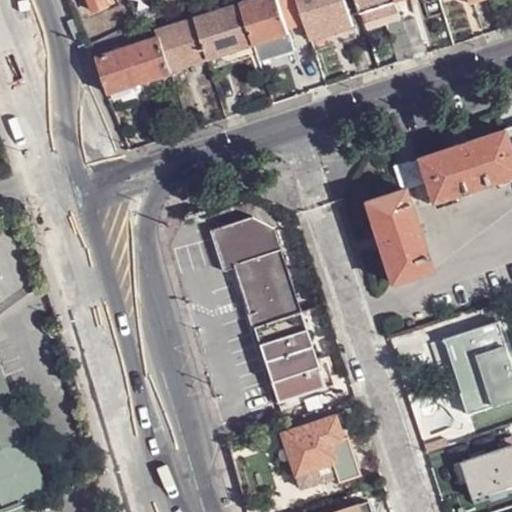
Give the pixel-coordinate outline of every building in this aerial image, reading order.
[(91,0),(95,9),(111,2),(110,0),(91,0)] [(163,0),(143,10),(147,19),(187,0),(163,0)] [(292,32),(281,0),(250,0),(244,2),(257,42),(292,32)] [(348,0),(301,0),(313,38),(324,35),(356,25),(348,0)] [(360,0),(364,11),(398,0),(397,0),(360,0)] [(197,18),(210,58),(257,42),(244,2),(197,18)] [(417,17),(404,21),(412,45),(425,41),(417,17)] [(162,36),(172,70),(210,58),(197,18),(160,30),(162,36)] [(398,50),(412,45),(404,21),(403,18),(389,23),(398,50)] [(123,26),(94,40),(97,49),(120,38),(127,34),(123,26)] [(120,38),(123,48),(141,43),(137,30),(127,34),(120,38)] [(313,38),(317,50),(328,46),(324,35),(313,38)] [(172,70),(162,36),(141,43),(123,48),(120,38),(97,49),(99,56),(111,92),(174,72),(172,70)] [(210,58),(213,67),(254,53),(260,51),(257,42),(210,58)] [(511,174),(511,126),(395,163),(403,187),(366,199),(377,231),(393,280),(432,268),(406,186),(426,180),(433,199),(457,192),(464,189),(465,192),(486,186),(485,183),(494,180),(511,174)] [(511,181),(511,174),(494,180),(496,186),(511,181)] [(459,199),(457,192),(433,199),(435,206),(459,199)] [(303,311),(276,229),(255,217),(211,230),(211,231),(217,249),(217,250),(224,269),(224,270),(234,267),(253,327),(303,311)] [(303,311),(253,327),(257,338),(267,370),(279,402),(327,387),(303,311)] [(511,362),(499,320),(451,336),(468,389),(460,391),(467,413),(475,410),(511,398),(511,362)] [(451,336),(444,338),(458,384),(460,391),(468,389),(451,336)] [(447,388),(458,384),(444,338),(432,341),(447,388)] [(0,445),(24,436),(0,371),(0,445)] [(336,415),(283,432),(287,441),(290,451),(294,464),(301,487),(339,475),(340,480),(360,473),(348,436),(343,437),(336,415)] [(0,445),(0,498),(4,507),(18,502),(45,492),(24,436),(0,445)] [(278,444),(281,453),(285,452),(290,451),(287,441),(278,444)] [(511,444),(467,459),(473,479),(469,480),(474,497),(511,484),(511,444)] [(456,462),(463,482),(469,480),(473,479),(467,459),(456,462)] [(52,511),(47,497),(20,507),(22,511),(52,511)] [(0,511),(22,511),(20,507),(18,502),(4,507),(0,498),(0,511)] [(372,511),(369,502),(360,505),(337,511),(372,511)]
